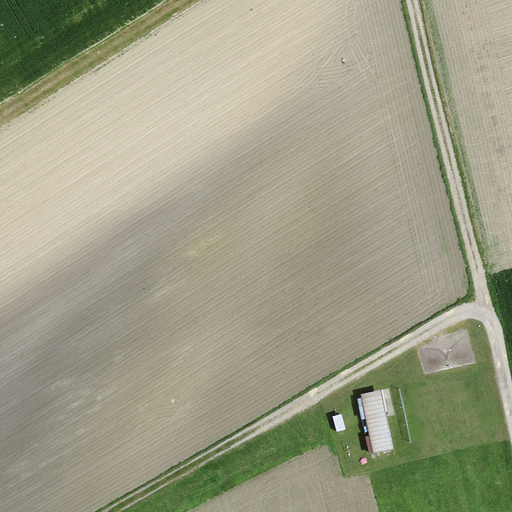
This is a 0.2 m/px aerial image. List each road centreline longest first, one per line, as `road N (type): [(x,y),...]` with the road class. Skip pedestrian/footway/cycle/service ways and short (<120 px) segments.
road 1 (track): [(208,456),(478,311),(494,339),(511,417)]
road 2 (track): [(412,0),(494,339)]
